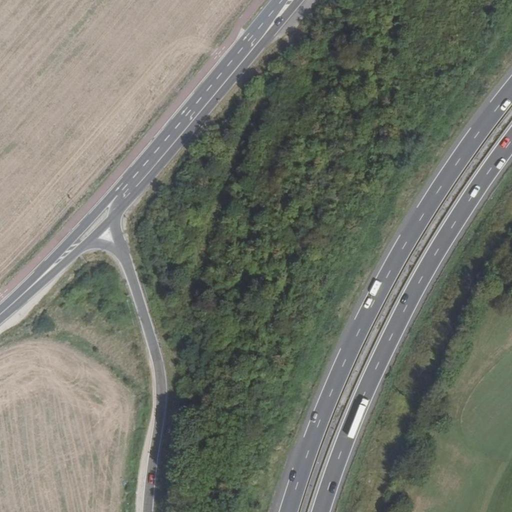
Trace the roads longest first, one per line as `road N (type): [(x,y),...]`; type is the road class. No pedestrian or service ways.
road 1 (trunk): [(511,90),(443,182),(364,318),(287,511)]
road 2 (trunk): [(319,511),(390,336),(511,137)]
road 3 (trunk): [(107,212),(158,382),(144,511)]
road 4 (tertiary): [(288,0),(107,212)]
road 5 (tertiary): [(107,212),(0,311)]
